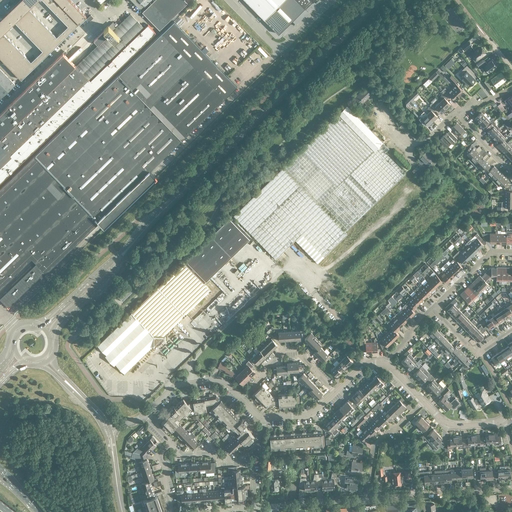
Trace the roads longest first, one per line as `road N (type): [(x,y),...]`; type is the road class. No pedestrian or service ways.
road 1 (secondary): [(136,239),(380,0)]
road 2 (residential): [(365,500),(511,490)]
road 3 (unclassified): [(331,0),(282,47),(227,0)]
road 4 (residential): [(240,398),(284,350),(299,349),(334,392)]
road 5 (residential): [(365,500),(372,447),(423,401)]
